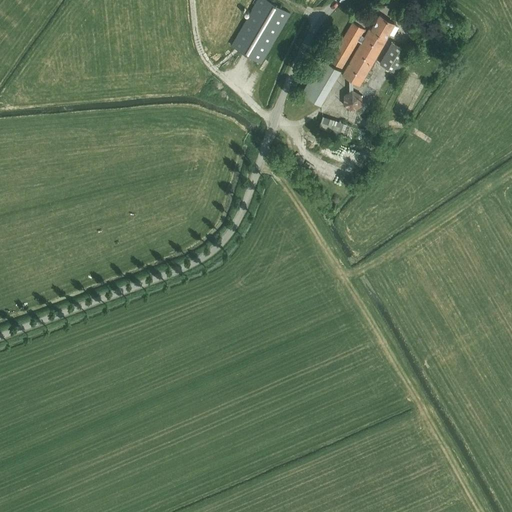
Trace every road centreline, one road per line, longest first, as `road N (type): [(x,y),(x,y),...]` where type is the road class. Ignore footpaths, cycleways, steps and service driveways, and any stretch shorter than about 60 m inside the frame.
road 1 (unclassified): [(0,338),(177,271),(217,245),(245,199),(312,27),(340,0)]
road 2 (track): [(191,0),(199,52),(274,123)]
